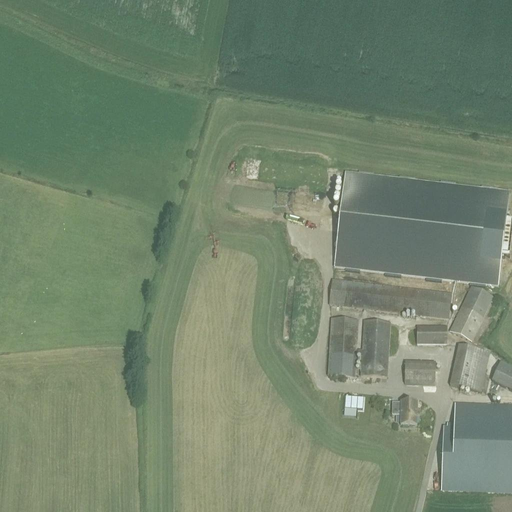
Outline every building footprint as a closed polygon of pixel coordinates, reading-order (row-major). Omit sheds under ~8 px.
[(509,194),(346,175),(335,269),(498,289),(509,194)] [(449,321),(452,295),(333,281),(330,307),(449,321)] [(493,299),(471,288),(450,333),(472,343),(493,299)] [(362,358),(361,377),(387,379),(390,325),(364,323),(363,352),(357,351),(358,323),(332,321),(329,378),(356,380),(357,358),(362,358)] [(447,346),(448,328),(417,327),(417,345),(447,346)] [(450,387),(481,394),(481,393),(486,394),(489,377),(485,376),(490,354),(459,347),(450,387)] [(436,387),(436,365),(406,364),(405,386),(436,387)] [(511,369),(501,364),(491,383),(511,392),(511,369)] [(391,417),(401,417),(401,426),(417,427),(418,404),(401,404),(392,404),(391,417)] [(445,428),(442,493),(511,495),(511,407),(456,405),(455,429),(445,428)]
